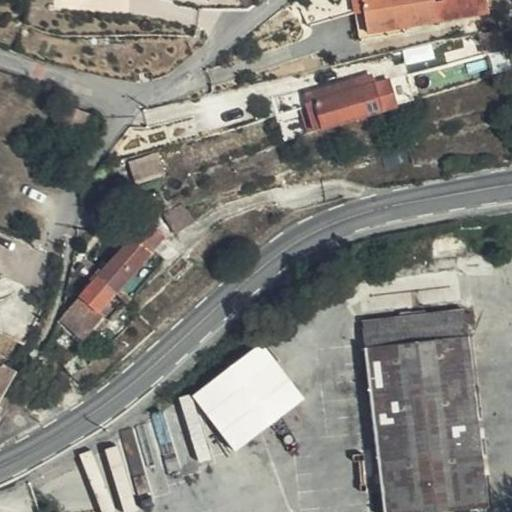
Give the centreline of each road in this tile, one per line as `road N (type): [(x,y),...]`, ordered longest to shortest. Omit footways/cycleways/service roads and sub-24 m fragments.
road 1 (tertiary): [(0,464),(111,403),(298,242),(381,209),(511,185)]
road 2 (residential): [(0,59),(126,95),(160,89),(280,0)]
